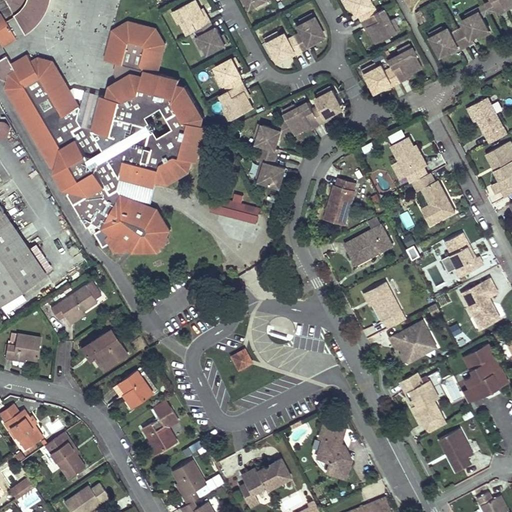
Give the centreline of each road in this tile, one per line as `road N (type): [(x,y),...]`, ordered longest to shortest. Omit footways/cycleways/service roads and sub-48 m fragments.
road 1 (residential): [(430,505),(295,229),(316,155),(371,118)]
road 2 (residential): [(0,380),(80,402),(152,511)]
road 3 (residential): [(427,92),(511,258)]
